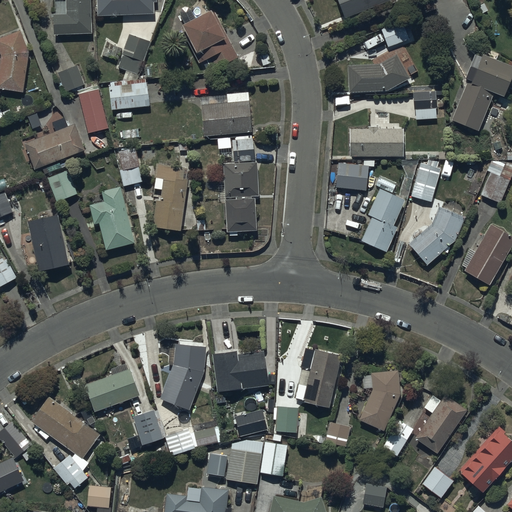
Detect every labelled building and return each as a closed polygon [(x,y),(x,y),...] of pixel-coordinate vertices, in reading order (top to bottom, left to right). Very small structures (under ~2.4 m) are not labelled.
[(89,0),(65,0),(66,12),(53,13),(54,33),(91,31),(89,0)] [(96,0),(97,14),(154,12),(153,0),(96,0)] [(338,0),(344,16),(387,0),(338,0)] [(180,11),(184,20),(182,21),(198,54),(196,55),(199,61),(211,55),(216,66),(238,55),(215,10),(213,10),(211,6),(196,14),(195,11),(193,12),(190,7),(190,6),(189,6),(189,5),(188,5),(188,4),(187,4),(186,4),(185,4),(184,4),(183,4),(183,5),(182,5),(181,5),(181,6),(180,7),(180,8),(180,9),(180,10),(180,11)] [(381,27),(387,45),(409,38),(408,37),(412,36),(406,19),(381,27)] [(21,27),(0,35),(0,53),(0,54),(0,55),(0,86),(23,89),(28,51),(21,27)] [(150,39),(129,32),(118,66),(139,73),(150,39)] [(479,129),(494,89),(503,93),(511,71),(511,62),(482,51),(481,55),(478,53),(451,118),(479,129)] [(380,62),(347,63),(348,90),(387,89),(410,76),(396,52),(380,62)] [(84,82),(76,63),(57,71),(64,90),(84,82)] [(183,88),(184,88),(185,88),(186,88),(186,87),(187,87),(188,87),(188,86),(189,86),(189,85),(190,85),(190,84),(190,83),(190,82),(191,82),(191,81),(191,80),(190,79),(190,78),(189,77),(189,76),(188,76),(188,75),(187,75),(186,75),(186,74),(185,74),(184,74),(183,74),(182,74),(181,74),(181,75),(180,75),(179,76),(178,76),(178,77),(177,78),(177,79),(177,80),(177,81),(177,82),(177,83),(177,84),(178,84),(178,85),(179,86),(180,87),(181,87),(181,88),(182,88),(183,88)] [(108,85),(111,108),(149,104),(147,81),(146,81),(145,78),(110,81),(111,85),(108,85)] [(97,84),(77,90),(88,132),(109,127),(97,84)] [(252,130),(248,90),(200,95),(204,135),(252,130)] [(415,108),(416,118),(437,117),(435,90),(413,92),(414,108),(415,108)] [(84,147),(74,122),(24,141),(34,167),(41,164),(45,173),(62,166),(60,161),(67,158),(66,155),(84,147)] [(368,127),(349,127),(349,155),(403,155),(403,127),(398,127),(398,123),(368,124),(368,127)] [(230,136),(217,137),(218,148),(231,147),(230,136)] [(232,139),(234,160),(254,159),(253,138),(232,139)] [(120,169),(123,184),(142,180),(135,148),(118,152),(122,168),(120,169)] [(511,162),(495,156),(480,193),(500,201),(511,170),(511,162)] [(436,166),(438,161),(428,159),(427,163),(421,161),(411,195),(431,200),(440,168),(436,166)] [(256,161),(223,162),(225,196),(236,195),(236,197),(225,198),(227,229),(256,228),(255,196),(251,196),(251,194),(258,194),(256,161)] [(366,189),(368,164),(338,161),(336,186),(366,189)] [(188,166),(156,162),(154,176),(155,176),(154,187),(161,187),(160,198),(155,198),(153,224),(181,227),(188,166)] [(77,192),(68,169),(47,176),(56,200),(77,192)] [(134,241),(120,185),(101,189),(104,200),(89,204),(94,222),(99,221),(106,248),(134,241)] [(405,198),(379,186),(368,212),(372,214),(361,239),(386,250),(397,225),(393,224),(405,198)] [(0,215),(12,211),(4,190),(0,192),(0,215)] [(432,222),(409,241),(427,263),(455,238),(465,215),(440,204),(432,222)] [(59,212),(28,219),(39,269),(70,262),(59,212)] [(511,242),(511,234),(491,222),(475,250),(469,247),(461,262),(466,265),(464,269),(490,283),(511,242)] [(7,257),(0,260),(0,284),(17,276),(7,257)] [(260,343),(259,331),(242,333),(243,344),(260,343)] [(204,370),(206,345),(174,344),(174,352),(167,352),(167,364),(173,364),(160,397),(189,408),(204,370)] [(303,398),(303,399),(331,405),(341,352),(315,346),(309,372),(301,370),(296,396),(303,398)] [(237,347),(212,351),(217,389),(241,386),(241,387),(268,384),(264,348),(237,352),(237,347)] [(85,382),(94,409),(139,394),(130,367),(127,368),(125,361),(110,366),(112,373),(85,382)] [(400,396),(398,368),(370,370),(371,372),(362,373),(363,386),(372,386),(372,387),(359,417),(383,429),(398,396),(400,396)] [(437,452),(467,408),(444,392),(440,398),(432,393),(424,405),(432,411),(414,436),(437,452)] [(48,394),(30,419),(74,452),(72,455),(70,454),(53,467),(66,484),(70,481),(75,487),(88,476),(83,470),(90,460),(93,462),(107,441),(99,435),(101,433),(48,394)] [(276,430),(296,431),(297,405),(277,405),(277,407),(273,407),(273,418),(276,418),(276,430)] [(262,407),(235,415),(240,435),(265,429),(265,428),(267,427),(262,407)] [(154,408),(133,415),(142,443),(165,435),(171,454),(195,446),(188,426),(166,433),(158,408),(155,409),(154,408)] [(32,443),(13,419),(0,429),(0,437),(15,456),(32,443)] [(414,428),(399,419),(383,446),(397,455),(414,428)] [(327,441),(345,445),(346,445),(350,425),(332,421),(327,441)] [(511,437),(498,423),(459,469),(482,489),(510,457),(511,458),(511,437)] [(217,439),(214,425),(193,430),(197,445),(217,439)] [(226,477),(257,482),(263,441),(246,438),(231,442),(231,447),(230,447),(226,477)] [(287,442),(265,440),(260,470),(282,474),(287,442)] [(209,451),(206,471),(224,473),(227,453),(209,451)] [(0,490),(24,479),(12,454),(0,460),(0,490)] [(453,479),(435,465),(422,482),(441,496),(453,479)] [(88,483),(86,504),(109,506),(111,485),(88,483)] [(383,507),(387,486),(366,483),(363,504),(383,507)] [(164,511),(230,511),(231,506),(226,506),(228,488),(201,485),(200,501),(186,499),(186,493),(167,491),(164,511)] [(304,501),(273,495),(269,511),(326,511),(322,496),(304,501)]
